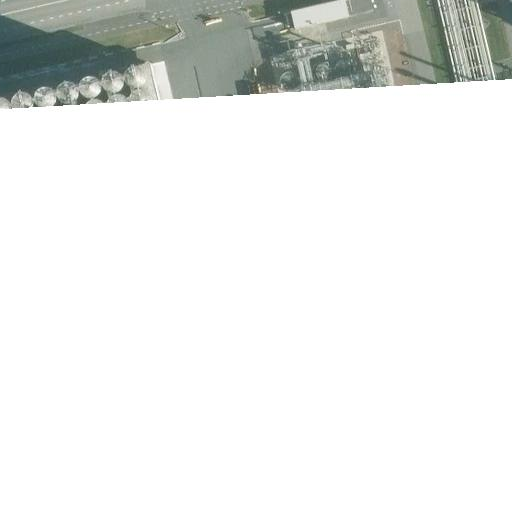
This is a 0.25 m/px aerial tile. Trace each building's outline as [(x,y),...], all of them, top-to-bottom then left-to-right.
[(511,157),(475,0),(437,0),(481,193),(421,206),(390,69),(372,73),(368,57),(370,57),(369,54),(360,57),(364,75),(314,86),(305,50),(322,46),(320,35),(288,42),(291,52),(296,51),(304,90),(287,94),(288,100),(301,98),(303,105),(375,88),(403,212),(192,259),(174,179),(155,183),(152,170),(178,164),(177,162),(181,161),(180,156),(186,154),(166,63),(0,101),(0,292),(127,264),(143,262),(147,282),(288,250),(306,331),(288,336),(300,392),(211,413),(212,420),(302,400),(328,511),(370,511),(335,345),(425,326),(507,307),(511,327),(511,157)] [(283,15),(288,34),(342,21),(338,2),(283,15)] [(353,70),(353,68),(352,65),(350,63),(347,62),(345,61),(342,62),(339,63),(338,65),(336,68),(336,71),(337,73),(339,76),(341,77),(344,78),(346,78),(349,77),(351,75),(353,73),(353,70)] [(326,77),(328,76),(329,75),(329,73),(329,71),(328,70),(327,68),(326,67),(324,67),(322,67),(320,68),(319,69),(318,71),(318,73),(318,75),(319,77),(321,78),(323,78),(325,78),(326,77)] [(295,90),(297,88),(298,85),(299,83),(298,80),(297,77),(295,75),(292,74),(289,74),(286,75),(284,76),(282,79),(281,81),(281,84),(282,87),(284,89),(287,91),(289,91),(292,91),(295,90)] [(354,113),(353,109),(351,104),(348,101),(344,99),(339,98),(335,99),(331,101),(328,105),(326,109),(326,114),(327,118),(329,122),(333,125),(337,126),(342,126),(346,125),(350,122),(353,118),(354,113)] [(298,129),(313,126),(309,107),(293,110),(298,129)] [(366,148),(304,161),(310,186),(372,171),(366,148)] [(295,199),(279,202),(284,222),(300,218),(295,199)] [(0,292),(0,511),(233,511),(212,420),(211,413),(180,277),(132,288),(127,264),(0,292)] [(445,324),(428,328),(431,340),(448,336),(445,324)] [(430,346),(425,326),(335,345),(370,511),(469,511),(458,461),(454,462),(427,347),(430,346)]
